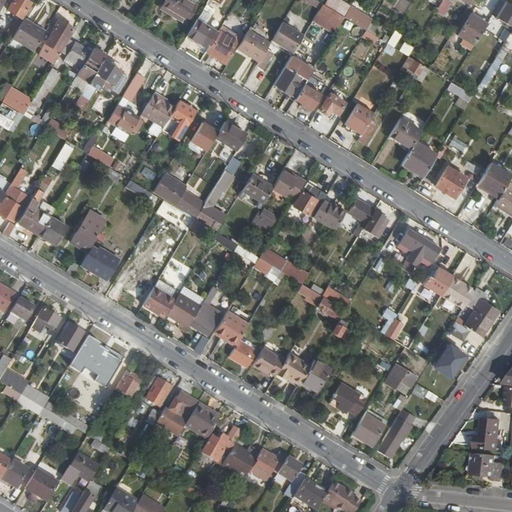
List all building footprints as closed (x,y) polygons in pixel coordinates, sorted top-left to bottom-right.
[(26,0),(13,0),(7,10),(22,19),(32,3),(26,0)] [(187,0),(164,0),(161,5),(187,21),(196,5),(187,0)] [(303,0),(320,10),(323,4),(316,0),(303,0)] [(447,0),(442,0),(436,11),(443,15),(451,3),(447,0)] [(511,6),(504,2),(494,18),(510,27),(508,30),(506,29),(498,41),(504,44),(510,34),(511,30),(511,28),(511,26),(511,6)] [(318,13),(339,26),(344,17),(323,4),(320,10),(318,13)] [(159,8),(185,23),(187,21),(161,5),(159,8)] [(347,18),(364,28),(367,23),(351,13),(347,18)] [(469,15),(456,36),(472,47),(485,25),(469,15)] [(12,36),(19,19),(13,17),(6,34),(12,36)] [(23,19),(12,38),(33,51),(45,32),(23,19)] [(55,30),(46,44),(60,52),(74,29),(60,20),(54,29),(55,30)] [(196,20),(187,35),(208,48),(217,33),(196,20)] [(283,23),(272,41),(292,54),(304,35),(283,23)] [(217,33),(208,48),(206,52),(225,64),(240,39),(221,27),(217,33)] [(394,29),(387,43),(395,47),(401,33),(394,29)] [(248,30),(237,49),(259,62),(267,49),(270,43),(248,30)] [(363,36),(373,43),(377,37),(366,30),(363,36)] [(69,40),(60,55),(66,59),(76,44),(69,40)] [(399,50),(408,55),(413,46),(403,41),(399,50)] [(76,44),(66,59),(82,69),(91,53),(87,51),(76,44)] [(391,55),(394,48),(386,44),(383,51),(391,55)] [(91,53),(82,69),(75,80),(80,83),(86,73),(93,77),(103,61),(106,56),(94,49),(93,51),(91,53)] [(267,49),(259,62),(256,67),(262,70),(273,53),(267,49)] [(291,56),(273,86),(295,99),(303,85),(308,77),(313,69),(291,56)] [(403,66),(418,75),(416,79),(420,82),(429,68),(409,57),(403,66)] [(496,58),(486,74),(491,77),(500,61),(496,58)] [(103,61),(93,77),(89,84),(96,89),(98,89),(103,81),(112,86),(111,89),(119,94),(128,78),(121,74),(122,72),(103,61)] [(352,77),(355,68),(346,65),(343,74),(352,77)] [(51,70),(40,88),(46,92),(58,74),(51,70)] [(130,102),(145,77),(137,72),(122,96),(130,102)] [(295,99),(294,100),(311,110),(325,86),(308,77),(303,85),(295,99)] [(448,87),(470,100),(473,95),(451,82),(448,87)] [(12,86),(2,102),(17,111),(23,115),(33,99),(12,86)] [(154,93),(141,114),(162,126),(163,126),(174,107),(159,98),(160,96),(154,93)] [(329,94),(319,110),(328,115),(331,110),(338,115),(345,103),(329,94)] [(174,108),(163,126),(162,126),(160,129),(177,138),(194,110),(178,101),(174,108)] [(0,112),(3,114),(1,117),(5,120),(7,117),(12,120),(17,111),(2,102),(0,105),(0,112)] [(358,104),(345,125),(361,134),(373,114),(358,104)] [(107,122),(128,135),(138,118),(124,110),(122,114),(115,109),(107,122)] [(51,117),(46,125),(64,138),(69,131),(51,117)] [(401,118),(390,135),(411,148),(415,142),(422,131),(401,118)] [(214,138),(236,151),(246,136),(223,122),(214,138)] [(2,135),(0,138),(0,149),(2,150),(15,129),(8,124),(1,134),(2,135)] [(462,152),(467,144),(453,136),(448,144),(462,152)] [(88,141),(82,149),(108,167),(114,159),(88,141)] [(60,171),(73,147),(64,142),(51,166),(60,171)] [(411,148),(402,164),(424,177),(437,155),(415,142),(411,148)] [(511,175),(490,162),(477,184),(499,197),(505,188),(511,175)] [(145,166),(141,172),(150,178),(154,173),(145,166)] [(446,167),(434,187),(454,199),(466,179),(446,167)] [(283,171),(273,187),(272,189),(285,197),(287,194),(295,199),(306,181),(298,176),(296,179),(290,175),(283,171)] [(251,174),(234,202),(238,204),(241,198),(255,206),(252,212),(256,214),(272,189),(273,187),(251,174)] [(163,177),(153,192),(175,205),(180,197),(185,189),(175,184),(177,181),(169,177),(168,180),(163,177)] [(145,189),(131,181),(127,187),(141,196),(145,189)] [(199,185),(193,194),(205,201),(207,198),(215,186),(215,185),(209,181),(204,189),(199,185)] [(302,192),(293,206),(313,218),(313,217),(321,204),(326,195),(311,186),(310,187),(306,185),(302,192)] [(215,186),(207,198),(212,201),(219,189),(215,186)] [(5,197),(0,204),(0,212),(11,220),(19,206),(20,206),(26,196),(11,187),(5,197)] [(30,199),(16,221),(26,228),(38,235),(49,217),(54,208),(43,201),(40,207),(40,211),(34,208),(44,192),(36,188),(30,199)] [(495,203),(511,213),(511,192),(505,188),(499,197),(495,203)] [(175,205),(190,214),(193,208),(188,205),(190,202),(180,197),(175,205)] [(357,199),(348,213),(362,222),(354,234),(357,237),(370,216),(371,217),(375,210),(357,199)] [(321,204),(313,217),(335,230),(346,212),(331,202),(329,205),(323,201),(321,204)] [(197,217),(203,220),(202,222),(217,231),(225,217),(205,205),(197,217)] [(251,224),(267,233),(278,215),(261,206),(251,224)] [(87,211),(68,242),(84,252),(99,228),(99,227),(103,221),(87,211)] [(377,211),(365,231),(377,238),(388,222),(384,220),(385,217),(377,211)] [(49,217),(38,235),(54,244),(65,227),(49,217)] [(190,227),(197,232),(203,225),(196,219),(190,227)] [(8,222),(2,233),(6,236),(13,225),(8,222)] [(311,223),(302,238),(314,245),(323,230),(311,223)] [(409,229),(397,247),(409,255),(402,267),(410,273),(415,265),(416,266),(420,261),(427,266),(431,259),(433,260),(440,249),(409,229)] [(237,245),(216,232),(213,237),(220,242),(222,245),(233,252),(234,250),(237,245)] [(82,265),(107,281),(115,268),(119,261),(94,245),(91,250),(82,265)] [(234,250),(256,263),(259,259),(237,246),(237,245),(234,250)] [(259,259),(280,272),(283,266),(284,265),(263,252),(259,259)] [(379,272),(386,260),(380,256),(373,268),(379,272)] [(71,262),(65,272),(72,276),(78,266),(71,262)] [(156,276),(160,265),(153,262),(149,274),(156,276)] [(280,272),(301,284),(304,280),(283,266),(280,272)] [(121,272),(113,284),(120,288),(128,276),(121,272)] [(133,275),(122,291),(137,300),(140,302),(150,285),(133,275)] [(472,289),(453,277),(441,296),(462,310),(466,304),(474,291),(472,289)] [(0,285),(0,309),(3,312),(14,294),(0,285)] [(153,287),(143,304),(142,305),(164,318),(166,315),(175,301),(153,287)] [(200,306),(189,325),(206,336),(220,314),(207,306),(217,290),(212,287),(200,306)] [(474,291),(466,304),(479,313),(468,330),(481,338),(499,312),(483,302),(488,294),(477,287),(474,291)] [(175,301),(166,315),(180,324),(178,327),(185,331),(189,325),(200,306),(179,293),(175,301)] [(9,312),(25,322),(34,307),(18,297),(9,312)] [(317,307),(333,316),(337,309),(334,307),(336,305),(323,297),(317,307)] [(137,300),(130,312),(136,315),(142,305),(143,304),(140,302),(137,300)] [(230,306),(213,333),(221,338),(221,337),(235,345),(238,340),(251,318),(230,306)] [(43,321),(42,323),(43,325),(53,331),(60,320),(42,308),(37,317),(43,321)] [(387,309),(376,327),(387,333),(398,315),(387,309)] [(313,313),(307,323),(313,327),(319,317),(313,313)] [(344,314),(333,333),(346,341),(357,322),(344,314)] [(458,316),(455,322),(463,327),(467,321),(458,316)] [(37,317),(30,328),(38,333),(43,325),(42,323),(43,321),(37,317)] [(69,326),(58,343),(71,351),(82,334),(69,326)] [(266,327),(258,340),(265,344),(273,331),(266,327)] [(82,349),(93,356),(92,356),(114,370),(111,375),(111,374),(105,384),(115,389),(116,388),(126,371),(130,364),(122,359),(123,356),(91,336),(82,349)] [(203,337),(194,350),(200,354),(209,340),(203,337)] [(235,345),(227,357),(245,367),(255,350),(238,340),(235,345)] [(416,350),(427,354),(430,348),(418,343),(416,350)] [(445,345),(431,367),(449,377),(462,355),(445,345)] [(262,347),(252,365),(261,370),(267,374),(268,372),(275,376),(276,374),(286,359),(278,354),(277,356),(262,347)] [(310,365),(289,353),(286,359),(276,374),(285,379),(286,376),(299,385),(301,381),(308,369),(310,365)] [(0,377),(5,368),(11,359),(4,355),(0,360),(0,377)] [(89,361),(111,374),(111,375),(114,370),(92,356),(89,361)] [(308,369),(301,381),(317,391),(331,369),(315,359),(310,365),(308,369)] [(388,374),(408,386),(414,377),(394,364),(388,374)] [(0,377),(0,382),(20,394),(26,384),(28,382),(5,368),(0,377)] [(126,371),(116,388),(135,399),(146,382),(130,372),(129,373),(126,371)] [(145,397),(159,406),(171,387),(154,376),(147,388),(150,390),(145,397)] [(332,397),(329,403),(346,413),(348,410),(356,415),(366,399),(341,383),(334,393),(333,393),(331,396),(332,397)] [(26,384),(20,394),(43,408),(46,403),(49,398),(26,384)] [(511,387),(505,387),(503,406),(507,407),(507,413),(511,413),(511,387)] [(428,391),(424,396),(434,403),(438,397),(428,391)] [(199,404),(181,393),(176,400),(175,399),(168,409),(165,407),(164,409),(160,416),(158,418),(156,422),(178,436),(184,427),(188,421),(181,416),(183,413),(190,417),(197,407),(198,404),(199,404)] [(43,408),(65,421),(68,417),(46,403),(43,408)] [(197,407),(218,420),(220,417),(198,404),(197,407)] [(188,421),(184,427),(206,440),(218,420),(197,407),(190,417),(188,421)] [(39,413),(62,426),(65,421),(43,408),(39,413)] [(401,409),(376,449),(389,457),(400,440),(401,440),(411,425),(408,423),(413,416),(401,409)] [(152,412),(146,421),(154,426),(156,422),(158,418),(160,416),(152,412)] [(364,414),(351,434),(372,447),(384,426),(364,414)] [(483,417),(481,436),(475,436),(474,446),(496,449),(499,419),(483,417)] [(88,435),(109,448),(112,443),(100,436),(102,431),(94,426),(88,435)] [(111,449),(132,462),(135,456),(121,447),(131,431),(125,427),(111,449)] [(212,436),(202,452),(211,458),(221,441),(212,436)] [(226,439),(221,447),(228,451),(234,442),(232,441),(231,442),(226,439)] [(221,465),(243,479),(259,454),(249,447),(246,453),(233,445),(221,465)] [(263,450),(250,471),(266,481),(273,470),(278,473),(287,457),(279,451),(275,457),(263,450)] [(66,469),(88,482),(89,481),(99,466),(76,452),(66,469)] [(476,454),(473,475),(492,477),(492,478),(501,479),(503,463),(495,463),(495,456),(476,454)] [(0,456),(0,476),(9,462),(0,456)] [(287,457),(278,473),(277,473),(299,487),(304,480),(306,476),(299,471),(302,466),(287,457)] [(9,462),(0,476),(0,479),(15,489),(27,470),(10,460),(9,462)] [(24,487),(46,501),(57,483),(35,470),(24,487)] [(299,487),(293,497),(316,511),(322,500),(326,493),(304,480),(299,487)] [(88,511),(84,509),(93,496),(95,498),(101,488),(89,481),(88,482),(81,494),(70,511),(88,511)] [(326,493),(322,500),(335,508),(336,507),(343,511),(354,511),(361,502),(352,496),(352,495),(333,482),(326,493)] [(261,484),(253,496),(259,500),(267,488),(261,484)] [(116,487),(103,508),(109,511),(131,511),(138,501),(116,487)] [(69,499),(61,511),(70,511),(81,494),(76,491),(70,500),(69,499)] [(138,501),(131,511),(162,511),(164,509),(142,495),(138,501)] [(189,497),(186,502),(195,508),(198,502),(189,497)]
